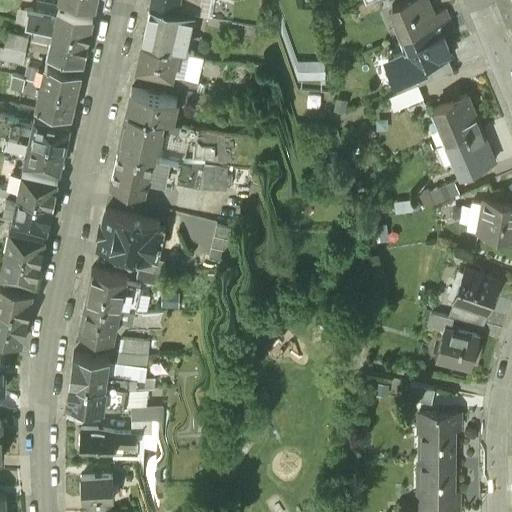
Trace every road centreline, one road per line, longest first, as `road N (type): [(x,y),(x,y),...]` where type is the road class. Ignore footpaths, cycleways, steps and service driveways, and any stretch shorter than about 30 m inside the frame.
road 1 (residential): [(135,0),(47,387),(37,511)]
road 2 (residential): [(497,511),(496,429),(511,348)]
